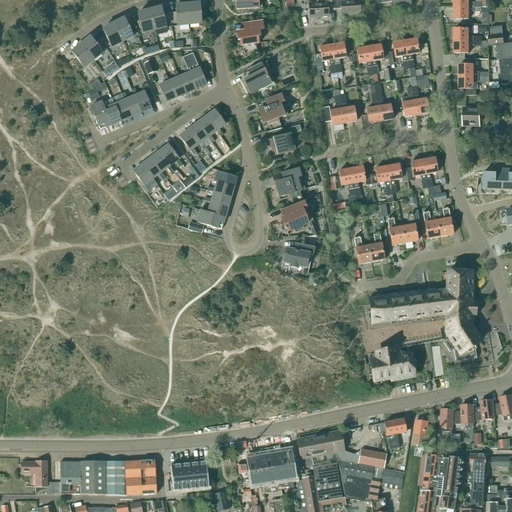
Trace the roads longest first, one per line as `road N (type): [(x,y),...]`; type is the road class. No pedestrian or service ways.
road 1 (tertiary): [(158,444),(238,436),(511,381)]
road 2 (residential): [(0,497),(162,499),(158,444)]
road 3 (tertiary): [(0,447),(158,444)]
road 4 (residential): [(130,179),(126,163),(227,91)]
road 5 (unclassified): [(359,288),(399,281),(414,258),(483,245)]
road 6 (unclassified): [(305,36),(432,17)]
road 7 (unclassified): [(325,158),(447,132)]
road 8 (residential): [(483,245),(457,193),(447,132)]
